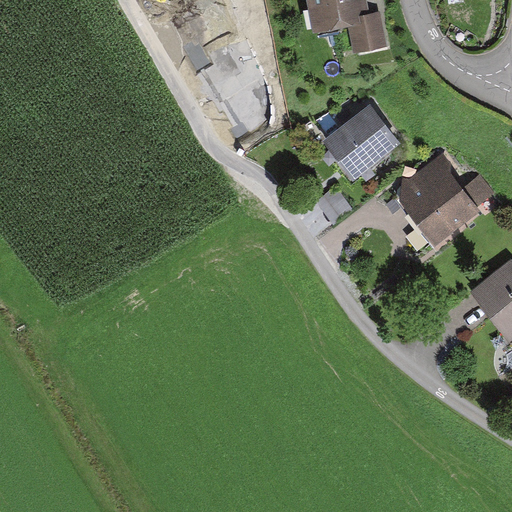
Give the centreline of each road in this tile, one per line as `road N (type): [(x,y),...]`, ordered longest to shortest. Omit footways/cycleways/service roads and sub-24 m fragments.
road 1 (residential): [(511,438),(373,333),(277,195)]
road 2 (residential): [(511,79),(452,66),(430,41),(413,0)]
